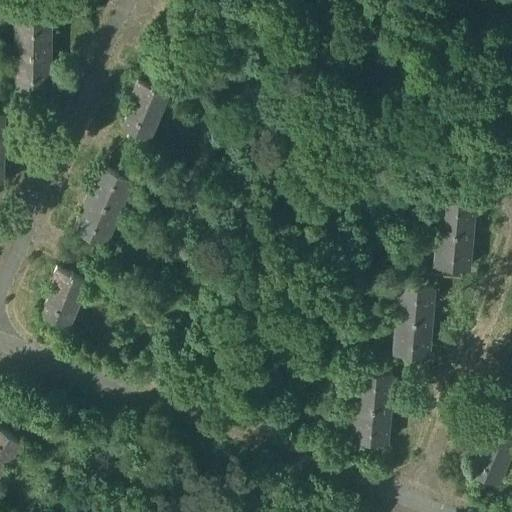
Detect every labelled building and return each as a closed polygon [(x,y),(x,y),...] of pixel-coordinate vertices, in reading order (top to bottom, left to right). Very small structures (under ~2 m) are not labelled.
[(165,0),(155,25),(175,34),(189,0),(165,0)] [(50,17),(15,17),(15,51),(46,52),(46,38),(50,39),(50,17)] [(46,52),(15,51),(14,86),(49,86),(49,65),(45,65),(46,52)] [(167,91),(137,78),(130,94),(134,96),(122,125),(148,136),(167,91)] [(135,154),(105,140),(100,151),(130,164),(135,154)] [(511,146),(509,145),(501,166),(511,170),(511,146)] [(132,177),(100,163),(92,182),(96,185),(91,197),(118,209),(132,177)] [(474,197),(439,194),(436,229),(466,231),(467,218),(472,219),(474,197)] [(118,209),(91,197),(86,209),(81,207),(72,227),(104,241),(118,209)] [(466,231),(436,229),(433,263),(468,266),(470,245),(464,244),(466,231)] [(95,246),(65,233),(60,244),(90,257),(95,246)] [(90,257),(60,244),(56,254),(86,267),(90,257)] [(87,278),(56,265),(49,281),(54,283),(41,312),(68,323),(87,278)] [(433,284),(398,281),(395,316),(426,318),(427,305),(431,305),(433,284)] [(426,318),(395,316),(393,351),(427,354),(429,332),(425,332),(426,318)] [(511,365),(509,364),(500,384),(511,388),(511,365)] [(393,372),(357,368),(354,403),(384,406),(385,392),(391,393),(393,372)] [(15,409),(0,399),(0,417),(0,425),(3,427),(15,409)] [(384,406),(354,403),(351,438),(386,441),(388,419),(383,419),(384,406)] [(511,445),(511,434),(485,423),(478,439),(482,441),(470,470),(497,481),(511,445)] [(0,425),(0,469),(20,439),(3,427),(0,425)]
